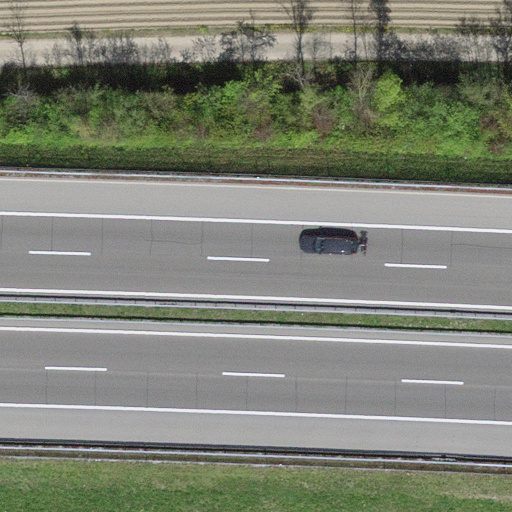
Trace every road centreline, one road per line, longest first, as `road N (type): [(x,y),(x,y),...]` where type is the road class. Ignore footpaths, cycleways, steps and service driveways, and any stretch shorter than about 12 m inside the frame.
road 1 (motorway): [(0,366),(511,385)]
road 2 (motorway): [(511,270),(0,251)]
